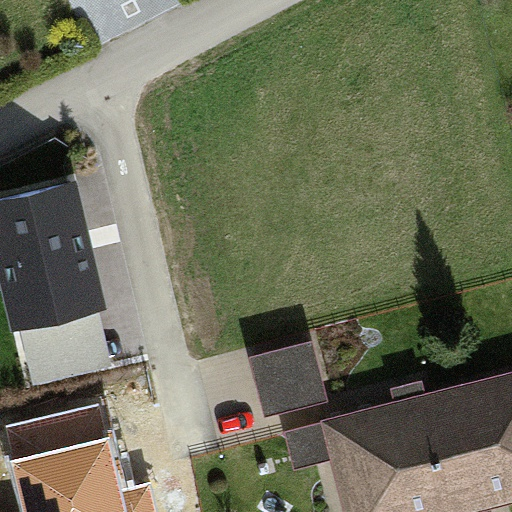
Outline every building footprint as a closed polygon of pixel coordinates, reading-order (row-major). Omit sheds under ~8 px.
[(98,309),(68,181),(0,196),(0,253),(18,328),(98,309)] [(310,358),(252,371),(263,420),(321,407),(310,358)] [(511,382),(318,431),(331,483),(338,511),(484,511),(484,510),(511,502),(511,382)] [(296,491),(331,483),(318,431),(283,440),(296,491)] [(23,511),(155,511),(148,483),(120,490),(108,439),(11,462),(23,511)]
